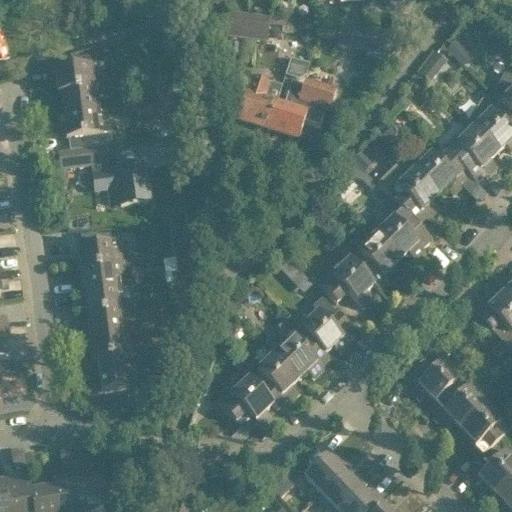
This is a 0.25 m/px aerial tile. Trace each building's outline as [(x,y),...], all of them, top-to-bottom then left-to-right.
[(223,13),(224,1),(219,0),(207,0),(206,11),(223,13)] [(266,45),(269,20),(213,13),(210,38),(218,39),(266,45)] [(294,29),(295,23),(274,21),(273,27),(294,29)] [(411,21),(397,22),(397,31),(411,30),(411,21)] [(377,23),(363,23),(363,32),(378,34),(377,23)] [(367,54),(369,33),(340,30),(338,51),(367,54)] [(302,31),(301,38),(305,45),(311,46),(314,33),(312,33),(303,31),(302,31)] [(455,43),(446,52),(455,62),(464,53),(455,43)] [(70,71),(55,73),(58,96),(58,97),(60,97),(60,96),(94,92),(94,91),(89,59),(69,62),(70,71)] [(427,66),(419,76),(430,84),(437,75),(427,66)] [(496,96),(495,101),(499,105),(500,106),(506,112),(511,117),(511,67),(509,71),(505,76),(502,81),(500,86),(497,91),(496,96)] [(155,71),(141,72),(142,82),(156,81),(155,71)] [(243,93),(234,122),(266,132),(275,104),(276,104),(281,88),(271,85),(269,84),(249,78),(245,93),(243,93)] [(275,104),(266,132),(298,142),(304,122),(318,126),(323,111),(330,113),(336,92),(305,83),(302,89),(293,86),(291,85),(284,107),(276,104),(275,104)] [(94,92),(60,96),(60,97),(63,119),(99,114),(97,101),(109,99),(109,101),(122,99),(121,89),(108,91),(108,90),(108,89),(94,91),(94,92)] [(403,98),(396,107),(405,114),(412,106),(403,98)] [(511,156),(511,155),(511,117),(495,101),(484,100),(469,126),(498,156),(505,149),(511,156)] [(159,107),(149,108),(150,120),(173,116),(172,105),(159,107)] [(99,114),(63,119),(66,142),(68,142),(69,154),(77,153),(80,152),(90,151),(114,148),(116,147),(114,136),(113,125),(101,127),(99,114)] [(487,180),(497,170),(490,163),(498,156),(469,126),(450,143),(451,144),(444,151),(446,154),(455,163),(454,163),(469,179),(476,186),(485,178),(487,180)] [(390,131),(381,139),(390,148),(399,140),(390,131)] [(69,154),(57,155),(60,174),(65,173),(80,171),(93,169),(93,167),(117,164),(114,148),(90,151),(80,152),(77,153),(69,154)] [(432,157),(415,174),(438,198),(446,191),(452,198),(462,189),(463,188),(461,186),(469,179),(454,163),(455,163),(446,154),(437,163),(435,160),(432,157)] [(360,156),(352,163),(355,166),(363,174),(364,174),(369,169),(371,167),(360,156)] [(427,222),(438,212),(431,206),(438,198),(415,174),(403,162),(376,187),(387,199),(408,220),(409,219),(417,228),(425,220),(427,222)] [(348,174),(347,174),(355,181),(362,184),(371,193),(376,187),(363,174),(355,166),(348,174)] [(148,205),(143,170),(115,174),(116,174),(94,177),(96,195),(118,192),(120,209),(148,205)] [(343,176),(332,193),(342,203),(357,190),(343,176)] [(408,220),(387,199),(381,206),(387,218),(371,234),(375,238),(400,263),(407,256),(414,263),(424,253),(422,251),(431,242),(417,228),(409,219),(408,220)] [(82,250),(78,250),(81,273),(129,267),(128,258),(126,244),(114,245),(111,246),(110,237),(80,238),(82,250)] [(400,263),(375,238),(359,253),(353,247),(343,257),(350,264),(373,288),(378,293),(387,285),(389,287),(399,277),(393,270),(400,263)] [(189,249),(172,251),(173,260),(176,260),(180,259),(181,259),(190,258),(189,249)] [(188,284),(191,283),(190,275),(190,258),(181,259),(180,259),(176,260),(178,276),(172,276),(173,285),(188,284)] [(289,264),(280,273),(290,283),(299,274),(289,264)] [(373,288),(350,264),(333,279),(329,275),(317,286),(336,306),(347,296),(363,312),(373,302),(366,295),(373,288)] [(129,267),(81,273),(84,296),(120,291),(120,292),(132,290),(130,277),(129,267)] [(189,294),(188,284),(173,285),(173,292),(179,291),(179,294),(181,294),(182,307),(192,306),(191,293),(189,294)] [(120,291),(84,296),(84,300),(87,319),(135,312),(133,303),(131,303),(121,304),(120,295),(120,292),(120,291)] [(511,301),(505,294),(497,302),(490,295),(474,311),(476,313),(473,315),(511,354),(511,301)] [(232,302),(226,309),(236,318),(242,311),(232,302)] [(339,357),(350,347),(348,345),(356,337),(323,302),(314,310),(319,315),(301,331),(300,332),(307,339),(329,363),(330,362),(326,357),(333,350),(339,357)] [(178,323),(189,322),(187,308),(176,309),(178,323)] [(135,312),(87,319),(87,324),(90,341),(126,337),(124,324),(136,322),(135,318),(135,312)] [(313,382),(323,372),(322,370),(329,363),(307,339),(300,332),(301,331),(289,319),(279,329),(285,337),(269,352),(274,357),(274,358),(298,383),(306,375),(313,382)] [(0,338),(8,338),(7,328),(0,329),(0,338)] [(98,363),(122,360),(122,361),(141,358),(139,348),(127,349),(126,337),(90,341),(93,365),(98,364),(98,363)] [(434,405),(460,381),(443,364),(450,357),(439,345),(416,367),(418,370),(404,384),(413,392),(411,394),(420,405),(427,398),(434,405)] [(501,345),(491,355),(496,361),(507,351),(501,345)] [(288,406),(298,396),(292,389),(298,383),(274,358),(257,374),(264,381),(256,388),(272,407),(277,412),(286,404),(288,406)] [(98,364),(99,372),(101,387),(83,389),(84,399),(126,394),(123,369),(122,361),(122,360),(98,363),(98,364)] [(0,376),(14,374),(14,373),(13,363),(0,365),(0,376)] [(272,407),(256,388),(249,381),(232,398),(228,394),(216,405),(236,425),(246,415),(262,431),(272,421),(265,414),(272,407)] [(434,405),(429,410),(430,410),(437,419),(435,420),(445,431),(452,424),(459,432),(485,408),(460,381),(434,405)] [(147,406),(136,407),(138,419),(149,418),(147,406)] [(466,439),(459,446),(469,456),(471,454),(479,462),(488,454),(489,454),(496,447),(503,440),(510,434),(502,425),(485,408),(459,432),(466,439)] [(243,444),(249,439),(247,437),(241,431),(230,441),(243,444)] [(479,462),(465,476),(473,485),(471,487),(481,497),(488,490),(495,498),(511,481),(511,447),(504,455),(496,447),(489,454),(488,454),(479,462)] [(21,451),(8,454),(12,476),(38,471),(35,455),(22,458),(21,451)] [(59,453),(61,469),(74,468),(73,452),(59,453)] [(334,463),(327,457),(304,479),(321,498),(345,475),(351,470),(339,458),(334,463)] [(77,478),(76,478),(76,480),(77,487),(81,511),(106,511),(111,511),(116,488),(103,490),(102,483),(96,484),(94,475),(88,476),(77,478)] [(345,475),(321,498),(334,511),(340,511),(361,492),(362,492),(367,487),(356,476),(351,481),(345,475)] [(274,494),(282,486),(274,477),(265,485),(274,494)] [(16,479),(4,481),(8,511),(33,511),(29,486),(29,485),(30,485),(29,482),(28,482),(26,483),(16,484),(16,479)] [(52,482),(53,491),(56,511),(81,511),(77,487),(76,480),(71,481),(65,482),(64,480),(52,482)] [(0,511),(8,511),(4,481),(0,482),(0,481),(0,511)] [(511,511),(511,481),(495,498),(502,505),(495,511),(511,511)] [(281,501),(293,489),(286,482),(282,486),(274,494),(281,501)] [(30,485),(29,485),(29,486),(33,511),(56,511),(53,491),(42,493),(41,483),(30,485)] [(189,511),(198,489),(181,483),(170,511),(189,511)] [(362,492),(361,492),(340,511),(374,511),(381,505),(382,506),(383,504),(372,493),(367,498),(362,492)]
